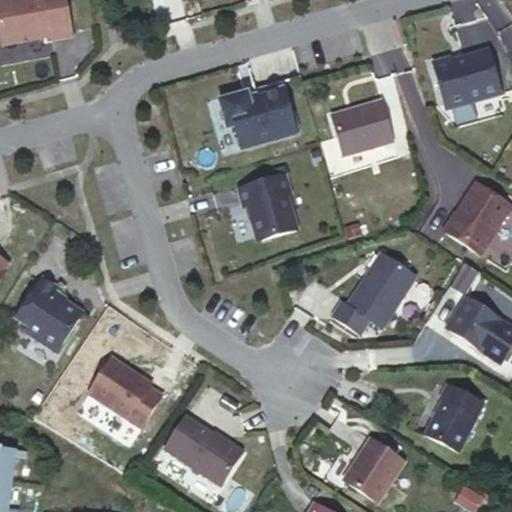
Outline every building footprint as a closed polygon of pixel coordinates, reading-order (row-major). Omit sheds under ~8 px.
[(65,46),(56,0),(41,0),(0,7),(0,54),(45,46),(45,50),(65,46)] [(438,111),(445,115),(495,100),(483,57),(445,68),(445,66),(427,71),(438,111)] [(246,91),(235,94),(238,105),(239,104),(241,113),(251,110),(250,107),(277,99),(275,89),(248,97),(246,91)] [(228,134),(234,157),(289,140),(277,99),(250,107),(251,110),(241,113),(239,104),(238,105),(215,112),(222,136),(228,134)] [(375,109),(325,123),(337,163),(387,149),(375,109)] [(279,184),(233,198),(238,215),(241,214),(250,245),(257,248),(291,238),(281,203),(284,202),(279,184)] [(438,237),(473,261),(505,213),(470,189),(438,237)] [(361,326),(377,336),(410,283),(375,262),(342,314),(335,309),(326,324),(352,341),(361,326)] [(471,281),(459,273),(445,294),(458,302),(471,281)] [(55,289),(40,280),(14,320),(27,329),(23,335),(54,355),(80,315),(56,299),(57,297),(52,293),(55,289)] [(482,357),(502,327),(467,304),(447,333),(482,357)] [(511,352),(511,333),(502,327),(482,357),(500,370),(511,352)] [(109,361),(85,398),(136,432),(159,399),(146,391),(148,388),(109,361)] [(411,435),(457,459),(482,412),(446,392),(438,407),(441,408),(424,441),(411,434),(411,435)] [(161,454),(217,491),(239,457),(220,444),(218,447),(209,440),(182,422),(161,454)] [(209,440),(218,447),(220,444),(210,438),(209,440)] [(337,489),(371,511),(399,470),(365,448),(337,489)] [(23,455),(0,450),(0,483),(7,484),(11,459),(22,460),(23,455)] [(0,511),(14,511),(4,510),(7,484),(0,483),(0,511)]
